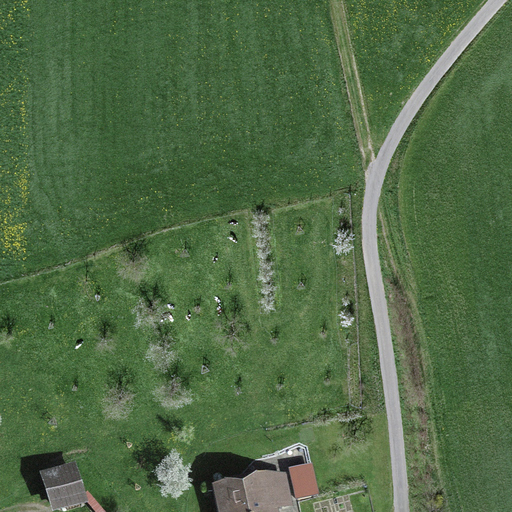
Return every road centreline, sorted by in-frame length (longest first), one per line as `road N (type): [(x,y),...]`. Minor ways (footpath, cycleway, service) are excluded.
road 1 (track): [(402,511),(369,243),(377,177)]
road 2 (track): [(377,177),(427,87),(500,0)]
road 3 (track): [(377,177),(351,99),(333,0)]
